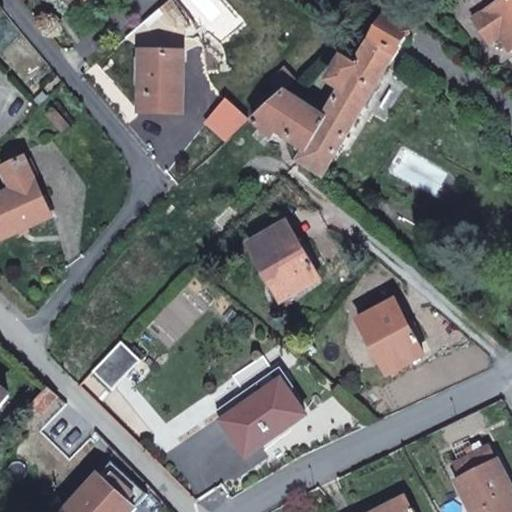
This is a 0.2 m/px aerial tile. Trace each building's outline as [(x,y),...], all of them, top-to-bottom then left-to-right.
[(511,50),(511,0),(502,0),(480,15),(496,39),(501,36),(511,51),(511,50)] [(496,39),(480,15),(474,19),(490,43),(496,39)] [(398,54),(412,33),(387,18),(373,39),(398,54)] [(323,175),(398,55),(398,54),(373,39),(359,61),(356,67),(343,60),(330,81),(343,89),(342,90),(324,119),(326,119),(307,151),(306,149),(299,161),(323,175)] [(183,113),(185,53),(142,52),(140,112),(183,113)] [(296,81),(286,69),(274,81),(284,91),(287,89),(296,81)] [(445,85),(446,84),(446,82),(445,80),(444,79),(443,78),(442,78),(440,78),(438,78),(437,79),(436,81),(435,82),(435,84),(436,86),(437,87),(438,88),(439,88),(441,88),(443,88),(444,86),(445,85)] [(307,151),(326,119),(324,119),(285,91),(253,119),(261,127),(274,138),(279,132),(306,149),(307,151)] [(274,138),(261,127),(253,136),(265,147),(274,138)] [(53,217),(27,158),(4,168),(14,190),(0,196),(0,238),(1,240),(53,217)] [(316,272),(287,223),(250,245),(283,300),(301,290),(297,283),(316,272)] [(301,290),(320,279),(316,272),(297,283),(301,290)] [(426,341),(414,319),(408,323),(396,301),(360,320),(388,373),(425,354),(419,344),(426,341)] [(113,391),(142,361),(123,341),(93,372),(113,391)] [(224,421),(283,380),(290,391),(296,387),(282,368),(217,412),(224,421)] [(248,456),(307,415),(290,391),(283,380),(224,421),(248,456)] [(43,412),(59,396),(50,387),(34,404),(43,412)] [(0,408),(10,396),(0,388),(0,408)] [(463,478),(492,464),(485,450),(456,464),(463,478)] [(511,511),(511,486),(499,460),(492,464),(463,478),(457,482),(472,511),(511,511)] [(149,494),(114,462),(101,475),(108,481),(114,474),(137,494),(130,502),(137,508),(149,494)] [(101,475),(101,474),(65,511),(134,511),(138,509),(137,508),(130,502),(108,481),(101,475)] [(137,494),(114,474),(108,481),(130,502),(137,494)] [(413,511),(406,498),(387,507),(387,508),(379,511),(413,511)]
